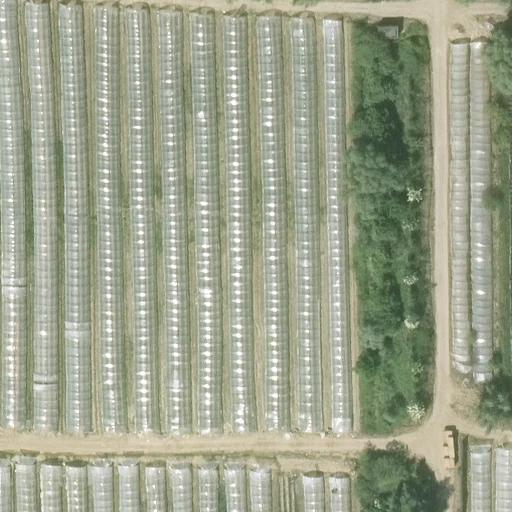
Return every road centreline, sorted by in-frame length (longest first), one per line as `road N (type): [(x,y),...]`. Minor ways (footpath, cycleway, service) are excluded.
road 1 (track): [(442,511),(439,0)]
road 2 (track): [(248,0),(511,11)]
